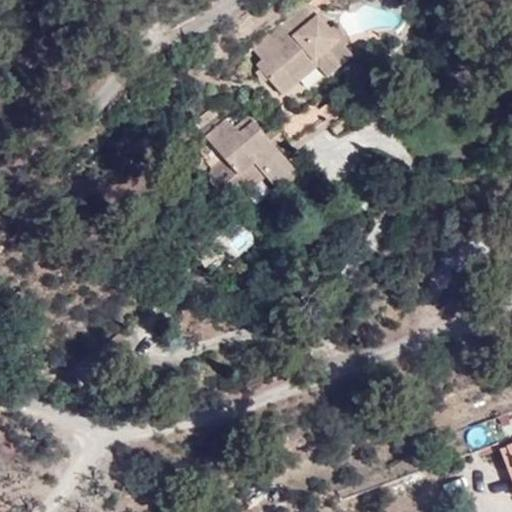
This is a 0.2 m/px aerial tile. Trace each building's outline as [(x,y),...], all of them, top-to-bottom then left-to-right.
[(330,75),(352,55),(308,5),(251,54),(287,95),(319,62),(330,75)] [(182,70),(169,78),(177,90),(190,81),(182,70)] [(348,120),(330,99),(316,110),(327,123),(335,132),(348,120)] [(316,110),(310,103),(267,139),(253,151),(258,158),(272,145),(284,136),(296,150),(327,123),(316,110)] [(196,128),(215,114),(211,108),(192,122),(196,128)] [(251,121),(247,116),(233,127),(238,133),(251,121)] [(221,158),(211,167),(210,176),(234,203),(250,189),(247,186),(261,173),(265,177),(277,191),(297,174),(272,145),(258,158),(253,151),(267,139),(251,121),(238,133),(233,127),(226,119),(205,137),(221,158)] [(250,189),(265,177),(261,173),(247,186),(250,189)] [(210,184),(230,207),(234,203),(210,176),(210,184)] [(160,196),(160,182),(141,182),(140,195),(160,196)] [(511,480),(511,462),(506,446),(500,448),(511,480)]
